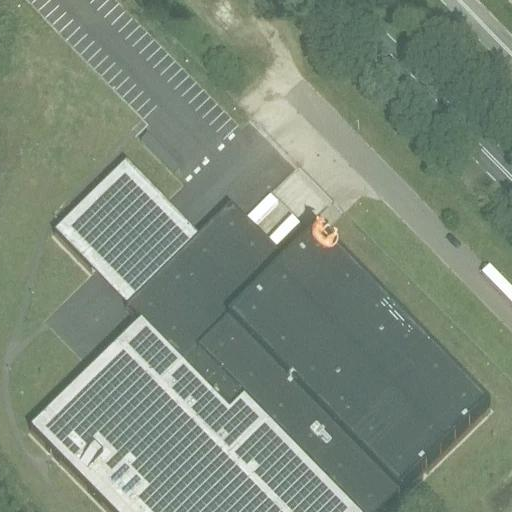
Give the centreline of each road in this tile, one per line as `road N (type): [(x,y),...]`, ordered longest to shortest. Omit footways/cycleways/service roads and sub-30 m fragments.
road 1 (unknown): [(338,136),(300,130),(232,154),(79,276),(77,306),(103,346)]
road 2 (unclassified): [(511,312),(297,94)]
road 3 (primary): [(511,180),(333,0)]
